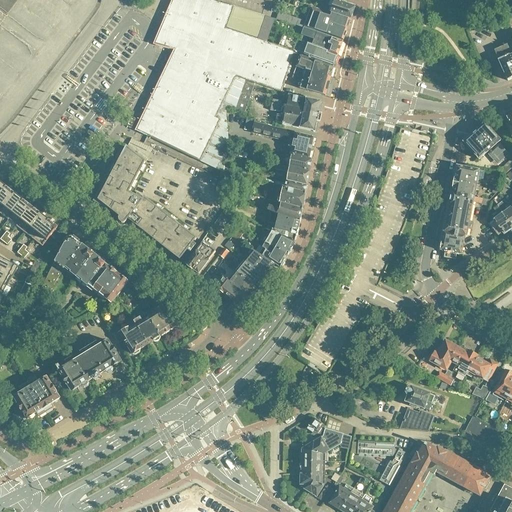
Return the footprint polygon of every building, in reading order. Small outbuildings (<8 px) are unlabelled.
[(291,62),(294,53),(295,52),(278,46),(227,29),(225,29),(233,6),(210,0),(171,0),(153,44),(173,49),(140,121),(132,117),(127,126),(219,171),(228,152),(228,138),(228,133),(227,123),(226,109),(235,110),(235,109),(244,83),(245,80),(280,92),(291,62)] [(355,7),(355,6),(345,3),(346,1),(342,0),(335,0),(334,0),(331,12),(350,19),(355,7)] [(234,6),(227,29),(258,40),(265,16),(234,6)] [(350,19),(331,12),(325,10),(325,11),(311,7),(306,22),(304,26),(326,34),(343,40),(350,19)] [(305,22),(279,13),(277,21),(300,28),(304,26),(306,22),(305,22)] [(342,42),(303,29),(301,35),(314,40),(312,45),(338,55),(342,42)] [(338,55),(312,45),(299,41),(299,40),(282,33),(278,46),(295,52),(304,55),(334,66),(338,55)] [(511,41),(494,50),(499,60),(498,61),(508,81),(511,78),(511,41)] [(293,60),(298,62),(295,71),(329,82),(331,78),(333,68),(294,53),(291,62),(292,62),(293,60)] [(299,89),(325,97),(325,96),(329,98),(334,79),(331,78),(329,82),(295,71),(293,77),(302,80),(299,89)] [(245,112),(253,86),(244,83),(235,109),(245,112)] [(319,122),(321,113),(318,113),(320,104),(321,104),(321,102),(319,101),(319,102),(303,98),(303,96),(292,94),(292,96),(288,95),(288,97),(283,96),(282,101),(273,99),(270,110),(278,112),(276,122),(283,123),(282,125),(314,132),(315,130),(314,130),(316,121),(319,122)] [(292,132),(254,122),(251,132),(289,142),(288,146),(292,147),(291,154),(293,154),(293,155),(309,159),(309,157),(310,151),(311,151),(312,146),(311,146),(313,140),(314,138),(292,133),(292,132)] [(465,141),(463,142),(464,143),(478,159),(479,160),(480,159),(486,154),(487,152),(489,155),(497,164),(509,154),(501,144),(500,145),(499,142),(501,141),(499,140),(486,124),(485,123),(484,123),(483,124),(484,124),(470,137),(467,139),(465,141)] [(313,366),(326,375),(343,349),(357,325),(369,302),(394,315),(398,308),(400,303),(402,299),(377,286),(389,260),(401,233),(408,213),(416,192),(418,186),(426,160),(433,137),(403,129),(401,128),(393,155),(384,181),(374,207),(369,221),(358,247),(344,276),(328,307),(313,332),(298,356),(308,362),(313,366)] [(128,219),(142,200),(129,193),(145,162),(126,148),(123,153),(120,152),(93,202),(104,207),(105,206),(119,217),(119,218),(119,219),(118,219),(118,220),(119,221),(119,222),(120,223),(121,224),(122,224),(123,224),(124,223),(125,223),(126,222),(128,219)] [(287,167),(309,171),(312,160),(309,159),(293,155),(290,155),(289,157),(287,167)] [(500,169),(496,173),(504,175),(511,168),(511,158),(508,162),(502,167),(500,169)] [(309,171),(287,167),(286,166),(286,167),(276,165),(275,169),(286,172),(285,180),(307,185),(310,171),(309,171)] [(477,183),(480,170),(457,166),(455,174),(455,175),(455,179),(477,183)] [(282,187),(282,188),(305,193),(307,186),(307,185),(285,180),(285,183),(275,181),(275,183),(271,182),(272,180),(258,177),(256,184),(267,186),(267,183),(282,187)] [(477,183),(455,179),(454,179),(452,188),(453,188),(452,192),(474,197),(477,183)] [(0,211),(15,193),(14,193),(6,187),(0,194),(0,211)] [(303,204),(306,194),(305,193),(282,188),(279,204),(302,211),(303,211),(303,209),(302,209),(303,204)] [(467,237),(473,204),(474,197),(452,192),(451,192),(449,206),(449,210),(448,210),(446,220),(447,220),(446,223),(445,223),(444,233),(442,243),(441,243),(440,249),(441,249),(441,251),(444,251),(444,252),(446,253),(445,257),(455,259),(456,254),(457,255),(458,254),(462,255),(465,236),(467,237)] [(0,213),(8,219),(23,200),(18,196),(19,196),(16,194),(16,195),(15,193),(0,211),(0,213)] [(188,231),(179,224),(178,224),(176,223),(176,222),(167,215),(167,216),(165,214),(156,206),(156,207),(144,198),(142,200),(128,219),(139,228),(148,235),(150,237),(159,244),(160,244),(162,245),(161,246),(171,253),(185,264),(193,253),(191,252),(196,245),(193,243),(196,239),(188,232),(188,231)] [(16,226),(31,207),(23,201),(23,200),(8,219),(8,220),(9,219),(17,225),(16,226)] [(511,208),(504,200),(497,205),(504,215),(504,216),(507,221),(509,221),(510,223),(511,225),(511,208)] [(302,211),(279,204),(278,208),(267,205),(265,210),(271,212),(273,212),(300,222),(302,211)] [(505,235),(511,229),(511,225),(510,223),(509,221),(507,221),(504,216),(504,215),(497,205),(493,208),(499,216),(493,220),(496,224),(491,227),(498,236),(503,233),(505,235)] [(36,210),(31,207),(16,226),(25,233),(40,213),(39,213),(38,212),(39,212),(36,210)] [(298,230),(300,222),(273,212),(271,212),(268,223),(275,224),(273,228),(269,227),(268,228),(272,231),(295,242),(297,235),(297,236),(299,230),(298,230)] [(33,239),(49,220),(47,219),(47,218),(45,216),(44,217),(40,213),(25,233),(33,239)] [(49,220),(33,239),(42,246),(54,231),(57,227),(49,220)] [(4,242),(8,237),(10,234),(6,231),(4,234),(0,239),(4,242)] [(261,241),(265,243),(288,256),(296,243),(295,242),(272,231),(270,236),(265,233),(261,241)] [(63,269),(64,268),(81,245),(78,243),(79,241),(73,237),(72,238),(71,238),(67,238),(54,262),(55,263),(52,267),(46,279),(39,293),(46,299),(55,286),(54,285),(63,269)] [(199,274),(216,252),(203,242),(186,264),(187,265),(186,267),(190,270),(193,270),(194,270),(199,274)] [(288,256),(265,243),(263,248),(259,245),(255,252),(259,254),(275,265),(281,268),(288,256)] [(21,255),(25,250),(27,247),(23,245),(17,253),(21,255)] [(76,277),(93,255),(89,251),(88,248),(84,245),(84,246),(82,246),(81,245),(64,268),(76,277)] [(259,254),(255,252),(253,250),(244,262),(265,279),(266,279),(271,270),(275,265),(259,254)] [(87,286),(104,263),(100,260),(99,257),(96,254),(96,255),(93,255),(76,277),(87,286)] [(0,269),(13,276),(18,265),(0,255),(0,269)] [(265,279),(244,262),(236,272),(257,288),(265,279)] [(99,295),(116,273),(116,272),(116,270),(112,267),(110,268),(109,267),(104,264),(105,264),(104,263),(87,286),(99,295)] [(0,281),(8,286),(13,276),(0,269),(0,281)] [(111,304),(128,282),(127,279),(124,276),(121,277),(120,276),(116,273),(116,272),(116,273),(99,295),(111,304)] [(257,288),(236,272),(228,281),(249,298),(255,292),(257,288)] [(240,306),(249,298),(228,281),(222,277),(219,281),(221,282),(216,288),(218,289),(217,292),(221,294),(223,293),(235,302),(234,303),(235,306),(238,306),(238,305),(240,306)] [(29,284),(25,283),(20,292),(22,293),(25,295),(30,285),(29,284)] [(129,289),(136,298),(142,293),(136,284),(129,289)] [(142,293),(136,298),(140,303),(146,298),(142,293)] [(176,321),(174,317),(173,318),(168,311),(167,311),(165,310),(161,305),(147,313),(161,336),(165,334),(167,337),(177,331),(175,328),(176,328),(178,328),(180,322),(176,321)] [(161,336),(147,313),(133,322),(148,345),(153,341),(156,342),(158,341),(159,341),(160,339),(160,337),(161,336)] [(148,345),(133,322),(126,326),(127,329),(119,334),(132,355),(133,354),(136,355),(139,353),(140,350),(140,349),(148,345)] [(112,334),(118,343),(121,342),(115,333),(112,334)] [(121,361),(116,355),(117,355),(112,347),(112,348),(108,341),(91,350),(104,372),(105,371),(106,373),(108,373),(112,371),(113,369),(111,367),(121,361)] [(460,358),(454,355),(458,348),(446,341),(438,355),(435,353),(430,361),(432,362),(431,364),(437,367),(438,365),(446,369),(450,361),(456,364),(460,358)] [(467,373),(476,358),(477,355),(469,351),(468,354),(458,348),(454,355),(460,358),(456,364),(453,370),(458,373),(460,369),(467,373)] [(104,372),(91,350),(75,361),(88,382),(93,378),(94,380),(100,377),(99,375),(104,372)] [(489,380),(497,365),(491,361),(488,365),(476,358),(467,373),(467,375),(481,383),(483,380),(487,382),(489,380)] [(88,382),(75,361),(61,369),(58,365),(56,366),(59,370),(59,371),(63,378),(67,385),(71,392),(81,386),(82,388),(84,388),(88,386),(88,384),(87,382),(88,382)] [(506,402),(511,391),(511,378),(511,376),(511,373),(506,370),(496,389),(492,386),(489,391),(490,391),(485,400),(494,405),(498,398),(506,402)] [(440,379),(446,383),(449,377),(452,373),(448,371),(446,375),(443,374),(440,372),(437,377),(440,379)] [(60,399),(56,392),(51,384),(47,377),(46,377),(44,373),(42,375),(44,379),(38,382),(36,378),(28,383),(47,415),(54,410),(55,406),(52,406),(51,404),(52,404),(60,399)] [(446,383),(451,386),(454,380),(449,377),(446,383)] [(489,391),(492,386),(494,382),(489,380),(487,382),(484,387),(484,386),(481,391),(476,388),(473,394),(478,396),(484,400),(489,391)] [(47,415),(28,383),(20,388),(23,392),(16,396),(13,392),(11,393),(14,397),(14,398),(18,404),(17,405),(19,407),(17,408),(20,414),(23,412),(27,419),(35,414),(36,414),(37,415),(36,418),(40,419),(47,415)] [(432,405),(435,397),(430,395),(430,394),(429,394),(412,387),(411,387),(407,388),(406,392),(408,395),(407,397),(408,397),(406,401),(405,402),(406,402),(411,404),(410,406),(414,408),(415,406),(425,409),(429,410),(431,405),(432,405)] [(420,414),(409,410),(402,428),(427,431),(432,416),(421,411),(420,414)] [(471,434),(479,420),(473,417),(465,432),(471,435),(471,434)] [(325,426),(315,419),(307,429),(312,432),(315,432),(316,431),(317,431),(319,432),(321,429),(322,430),(325,427),(325,426)] [(478,435),(484,423),(479,420),(471,434),(477,437),(478,435)] [(484,437),(490,426),(484,423),(478,435),(483,438),(484,437)] [(495,429),(493,428),(490,426),(484,437),(489,440),(490,438),(495,429)] [(497,439),(502,430),(494,426),(493,428),(495,429),(490,438),(496,441),(497,439)] [(324,454),(340,444),(340,445),(342,448),(348,449),(351,436),(325,429),(324,436),(321,438),(307,447),(303,450),(302,454),(302,455),(301,462),(323,462),(324,463),(324,454)] [(503,443),(508,432),(503,429),(502,430),(497,439),(503,443)] [(391,487),(409,455),(402,451),(402,450),(399,448),(399,450),(397,449),(393,448),(394,443),(358,441),(357,454),(395,457),(392,462),(390,461),(380,481),(391,487)] [(410,511),(431,473),(435,475),(437,472),(480,495),(490,476),(493,471),(483,466),(480,471),(474,467),(446,452),(438,448),(437,450),(425,443),(419,455),(417,454),(413,462),(384,511),(410,511)] [(322,476),(323,462),(301,462),(301,471),(302,471),(302,475),(301,475),(301,476),(322,476)] [(322,485),(322,476),(301,476),(301,485),(302,485),(302,487),(306,490),(317,497),(323,486),(322,485)] [(388,493),(390,489),(385,486),(380,483),(378,487),(383,490),(385,491),(382,496),(385,498),(388,493)] [(325,501),(333,488),(327,484),(318,499),(324,503),(325,501)] [(340,511),(353,489),(346,485),(344,489),(340,487),(337,491),(333,488),(325,501),(330,503),(334,506),(334,507),(340,511)] [(511,511),(511,489),(504,485),(490,511),(511,511)] [(354,511),(365,496),(364,496),(361,493),(353,489),(340,511),(342,511),(354,511)] [(375,511),(372,510),(373,507),(369,505),(372,499),(365,495),(364,496),(365,496),(354,511),(375,511)]
